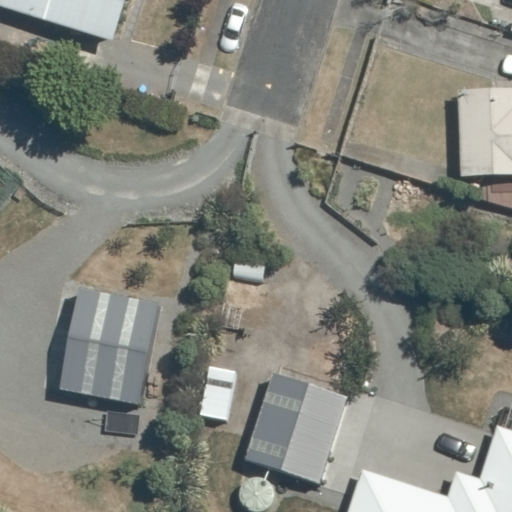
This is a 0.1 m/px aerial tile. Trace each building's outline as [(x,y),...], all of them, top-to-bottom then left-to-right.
[(0,0),(0,8),(105,42),(118,0),(0,0)] [(511,93),(455,94),(456,175),(511,174),(511,93)] [(152,302),(71,286),(51,390),(131,406),(152,302)] [(343,397),(268,374),(241,462),(316,485),(343,397)] [(511,511),(511,433),(492,427),(475,481),(452,474),(443,499),(357,471),(343,511),(511,511)]
